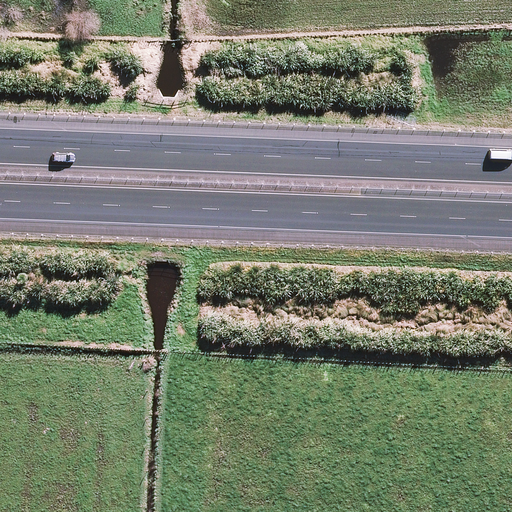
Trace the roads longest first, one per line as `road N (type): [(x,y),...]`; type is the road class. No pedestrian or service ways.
road 1 (motorway): [(0,147),(511,166)]
road 2 (motorway): [(511,218),(0,201)]
